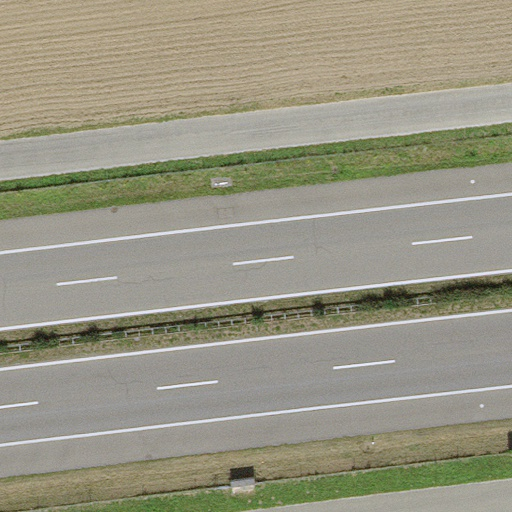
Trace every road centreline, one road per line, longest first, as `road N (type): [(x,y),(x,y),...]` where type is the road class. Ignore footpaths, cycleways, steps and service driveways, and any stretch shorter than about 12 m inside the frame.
road 1 (motorway): [(0,408),(511,349)]
road 2 (motorway): [(511,232),(0,290)]
road 3 (unclassified): [(0,154),(511,98)]
